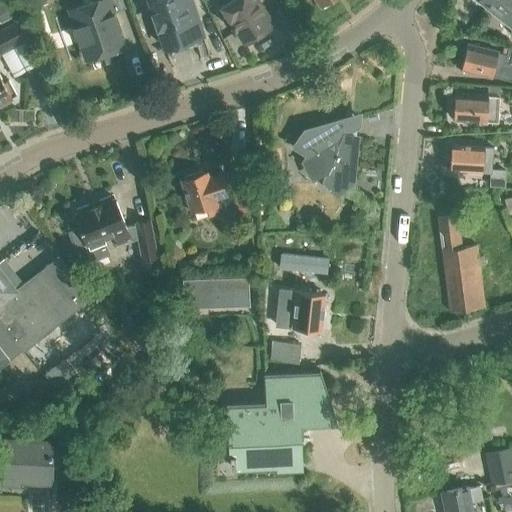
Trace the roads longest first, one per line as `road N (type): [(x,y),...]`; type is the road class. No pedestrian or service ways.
road 1 (unclassified): [(0,180),(113,130),(236,96),(396,14)]
road 2 (unclassified): [(386,357),(414,59),(396,14)]
road 3 (unclassified): [(385,511),(386,357)]
road 4 (residential): [(386,357),(511,323)]
